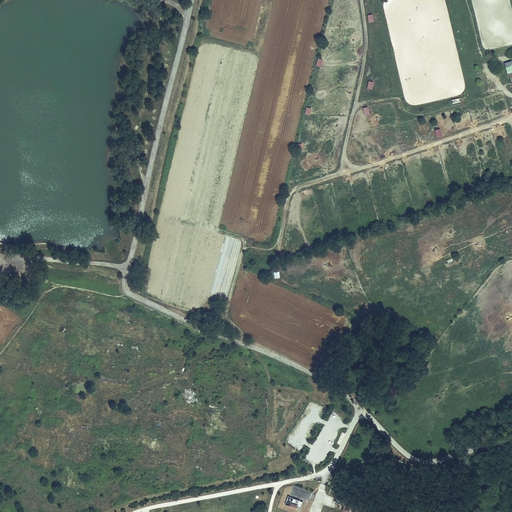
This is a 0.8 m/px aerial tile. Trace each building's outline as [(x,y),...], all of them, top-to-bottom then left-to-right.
[(437,138),(442,137),(440,129),(434,131),(437,138)] [(114,343),(142,347),(145,327),(117,322),(114,343)] [(119,409),(115,415),(121,418),(124,413),(119,409)] [(130,424),(135,415),(128,412),(123,421),(130,424)] [(351,499),(345,497),(342,505),(345,506),(343,511),(350,511),(353,506),(349,503),(351,499)]
